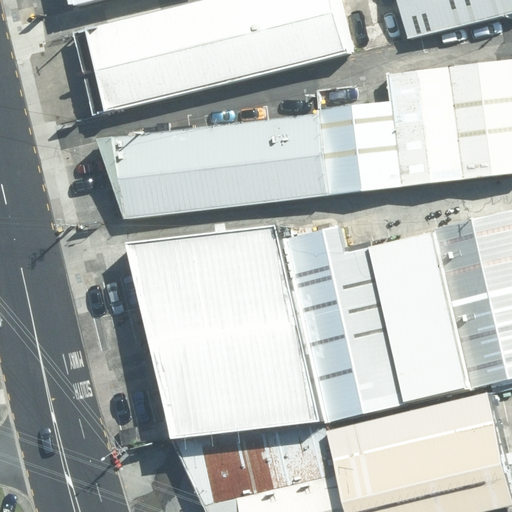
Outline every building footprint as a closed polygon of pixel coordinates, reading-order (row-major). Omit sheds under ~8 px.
[(81,0),(85,14),(154,0),(81,0)] [(367,69),(353,0),(243,0),(104,28),(122,118),(367,69)] [(511,0),(401,0),(411,51),(511,30),(511,0)] [(395,111),(405,196),(511,183),(511,70),(392,84),(395,111)] [(320,120),(330,204),(405,196),(395,111),(320,120)] [(320,118),(115,141),(125,227),(330,204),(320,120),(320,118)] [(511,383),(511,220),(450,235),(487,388),(511,383)] [(343,434),(418,416),(380,253),(373,226),(298,244),(343,434)] [(487,388),(450,235),(380,253),(418,416),(489,400),(487,388)] [(340,429),(292,236),(144,254),(190,447),(340,429)] [(511,511),(511,437),(503,400),(341,439),(358,511),(511,511)] [(355,511),(347,476),(196,505),(200,511),(355,511)]
